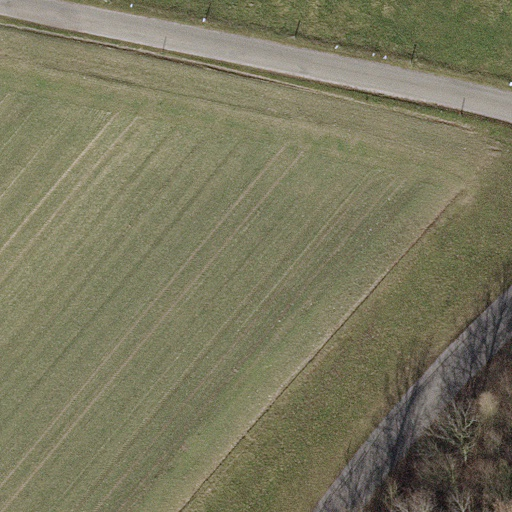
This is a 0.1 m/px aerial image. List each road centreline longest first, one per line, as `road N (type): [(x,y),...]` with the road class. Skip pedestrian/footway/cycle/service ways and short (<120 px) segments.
road 1 (track): [(511,110),(0,3)]
road 2 (unclassified): [(350,511),(511,325)]
